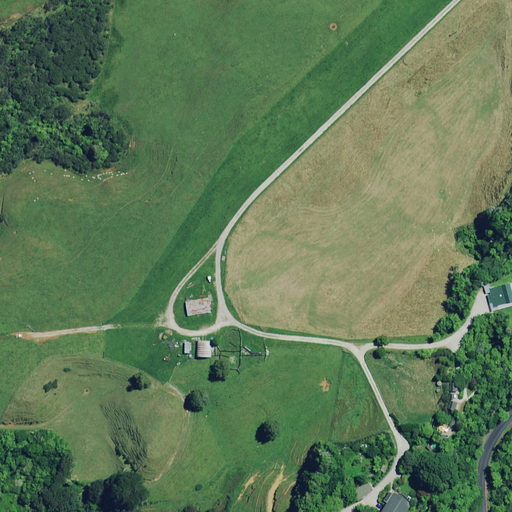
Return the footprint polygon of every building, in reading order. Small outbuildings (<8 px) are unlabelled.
[(183,236),(178,233),(157,263),(162,266),(183,236)] [(511,305),(511,282),(485,288),(492,311),(511,305)] [(211,313),(209,298),(186,302),(188,316),(211,313)] [(212,342),(199,341),(198,357),(211,357),(212,342)] [(457,402),(451,401),(449,409),(456,410),(457,402)] [(372,488),(368,482),(353,493),(359,501),(370,493),(369,491),(372,488)] [(407,511),(413,504),(393,493),(381,511),(407,511)]
